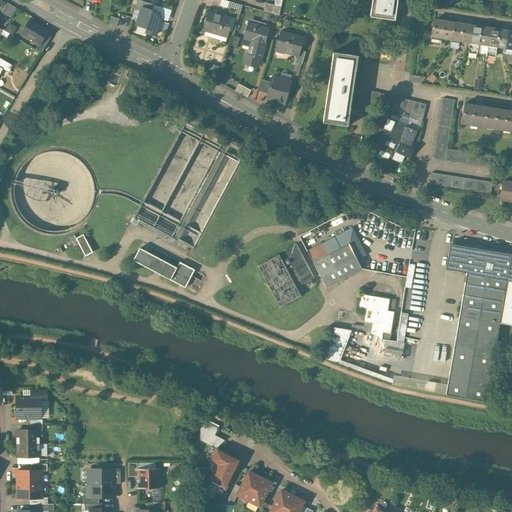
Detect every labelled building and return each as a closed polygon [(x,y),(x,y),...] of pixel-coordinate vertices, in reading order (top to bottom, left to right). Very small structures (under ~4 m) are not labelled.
[(155,5),(140,0),(137,0),(134,10),(141,12),(142,8),(153,12),(155,5)] [(372,0),(370,17),(394,20),(396,0),(372,0)] [(243,5),(230,1),(228,8),(241,12),(243,5)] [(281,6),(265,3),(263,11),(279,16),(281,6)] [(16,8),(7,4),(4,10),(6,11),(5,13),(11,17),(10,18),(11,18),(17,9),(16,8)] [(153,12),(142,8),(141,12),(137,25),(148,28),(147,32),(155,35),(162,15),(153,12)] [(233,18),(208,11),(206,20),(209,21),(206,29),(228,35),(233,18)] [(111,16),(109,23),(118,26),(120,18),(111,16)] [(47,31),(30,21),(22,34),(39,44),(39,45),(46,34),(47,31)] [(453,24),(434,21),(431,37),(451,40),(453,24)] [(269,28),(248,22),(243,39),(252,41),(264,45),(269,28)] [(7,30),(14,33),(18,26),(11,23),(7,30)] [(472,26),(453,24),(451,40),(469,43),(472,26)] [(490,29),(472,26),(469,43),(468,52),(477,54),(478,44),(488,45),(490,29)] [(508,32),(490,29),(488,45),(497,47),(505,48),(508,32)] [(296,36),(281,32),(277,49),(293,53),(292,55),(298,56),(296,63),(302,65),(306,52),(300,50),(303,39),(295,37),(296,36)] [(46,34),(39,45),(39,44),(36,50),(41,53),(51,37),(46,34)] [(240,38),(234,36),(230,46),(237,48),(240,38)] [(252,41),(250,48),(248,48),(244,64),(256,67),(258,59),(260,59),(264,45),(252,41)] [(497,47),(488,45),(486,55),(495,56),(497,47)] [(358,56),(334,53),(324,122),(348,126),(350,108),(349,108),(354,72),(356,72),(358,56)] [(425,77),(411,75),(410,82),(420,84),(425,77)] [(271,82),(260,79),(257,91),(268,94),(271,82)] [(291,83),(280,79),(279,83),(271,81),(271,82),(268,94),(267,95),(277,98),(276,101),(284,104),(291,83)] [(251,90),(239,84),(235,91),(247,97),(251,90)] [(426,104),(367,90),(365,101),(412,112),(423,115),(424,115),(426,104)] [(454,100),(442,99),(433,159),(494,169),(496,156),(447,148),(454,100)] [(511,111),(464,104),(461,124),(511,132),(511,111)] [(423,115),(412,112),(411,118),(422,121),(423,115)] [(406,126),(386,117),(380,131),(386,133),(387,130),(401,137),(406,126)] [(415,130),(406,126),(401,137),(411,141),(415,130)] [(386,133),(381,144),(395,151),(401,137),(387,130),(386,133)] [(411,141),(401,137),(395,151),(410,158),(416,143),(411,141)] [(492,183),(431,173),(430,185),(490,195),(492,183)] [(511,182),(502,181),(499,201),(511,202),(511,182)] [(74,235),(69,237),(71,241),(74,246),(79,244),(76,238),(74,235)] [(92,252),(83,235),(76,238),(79,244),(85,256),(92,252)] [(71,241),(59,247),(62,252),(74,246),(71,241)] [(150,246),(143,242),(139,248),(147,252),(150,246)] [(313,278),(296,244),(284,250),(288,257),(302,284),(313,278)] [(348,244),(313,263),(326,288),(362,269),(348,244)] [(511,254),(450,244),(446,269),(466,273),(467,272),(507,279),(511,254)] [(139,248),(133,260),(185,288),(194,270),(180,262),(176,268),(147,252),(139,248)] [(281,261),(278,255),(256,266),(278,307),(300,296),(295,287),(281,261)] [(302,284),(288,257),(281,261),(295,287),(302,284)] [(380,282),(380,270),(369,270),(368,282),(380,282)] [(507,279),(467,272),(466,273),(446,394),(486,401),(499,323),(507,281),(507,279)] [(511,281),(507,281),(499,323),(511,325),(511,281)] [(389,299),(361,294),(359,307),(367,308),(364,321),(377,324),(375,335),(378,337),(380,339),(381,339),(383,332),(390,333),(394,312),(387,310),(389,299)] [(327,360),(380,376),(382,368),(372,365),(371,369),(344,360),(353,331),(338,326),(327,360)] [(439,392),(441,383),(397,375),(395,384),(439,392)] [(46,391),(31,391),(31,397),(40,397),(40,400),(46,400),(46,391)] [(31,397),(16,397),(16,418),(40,418),(40,400),(40,397),(31,397)] [(218,428),(200,419),(200,440),(206,443),(214,435),(218,428)] [(29,430),(17,431),(17,444),(39,444),(39,431),(39,430),(29,430)] [(39,444),(17,444),(17,457),(39,457),(39,444)] [(239,460),(216,448),(209,461),(213,463),(210,470),(213,472),(209,480),(211,482),(225,489),(239,460)] [(155,463),(128,463),(128,477),(137,476),(137,488),(160,488),(160,469),(155,469),(155,463)] [(114,469),(88,469),(88,486),(86,486),(86,496),(86,497),(99,497),(114,496),(114,484),(114,469)] [(31,470),(17,470),(17,484),(41,484),(41,471),(41,470),(31,470)] [(240,487),(237,495),(248,500),(260,477),(248,471),(240,487)] [(260,477),(248,500),(259,506),(271,483),(260,477)] [(225,489),(211,482),(208,488),(222,495),(225,489)] [(41,484),(17,484),(17,498),(29,498),(42,498),(42,497),(41,484)] [(235,484),(228,498),(233,501),(237,495),(240,487),(235,484)] [(281,490),(269,511),(283,511),(292,496),(281,490)] [(298,511),(303,501),(292,496),(283,511),(298,511)] [(165,502),(146,503),(146,510),(161,510),(161,511),(165,511),(165,502)]
